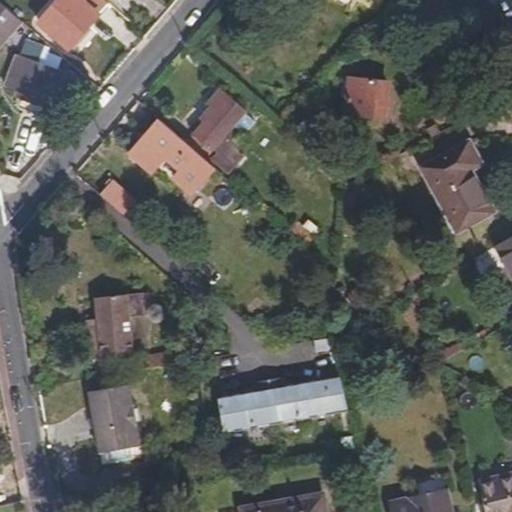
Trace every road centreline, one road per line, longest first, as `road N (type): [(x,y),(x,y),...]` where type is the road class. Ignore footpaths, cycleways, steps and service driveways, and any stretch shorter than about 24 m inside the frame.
road 1 (residential): [(0,232),(206,0)]
road 2 (residential): [(45,511),(0,260)]
